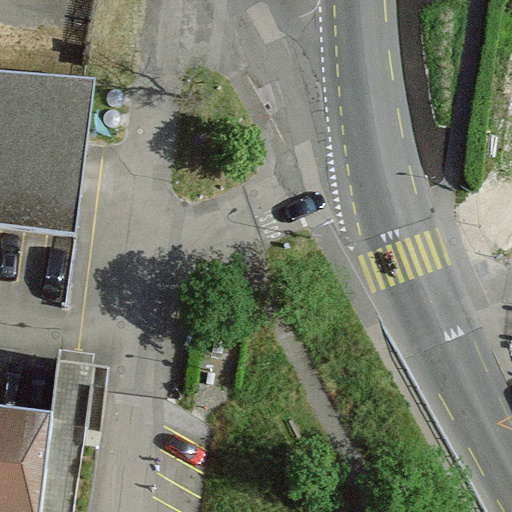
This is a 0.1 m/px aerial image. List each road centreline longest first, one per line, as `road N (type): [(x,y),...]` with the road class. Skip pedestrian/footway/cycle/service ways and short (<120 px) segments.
road 1 (primary): [(386,205),(511,460)]
road 2 (residential): [(188,0),(159,268)]
road 3 (residential): [(249,0),(386,205)]
road 4 (residential): [(159,268),(121,511)]
road 5 (residential): [(386,205),(159,268)]
road 6 (primary): [(364,0),(386,205)]
